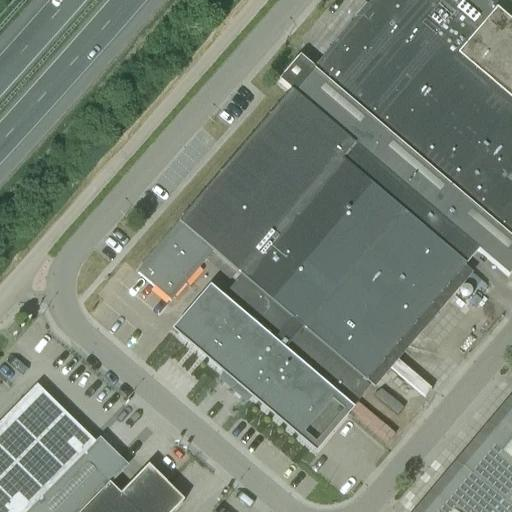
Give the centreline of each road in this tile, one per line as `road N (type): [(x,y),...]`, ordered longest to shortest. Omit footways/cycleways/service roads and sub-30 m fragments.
road 1 (unclassified): [(295,0),(56,276),(60,316),(83,340),(289,511)]
road 2 (unclassified): [(0,295),(257,0)]
road 3 (unclassified): [(360,511),(511,334)]
road 4 (motorway): [(0,144),(128,0)]
